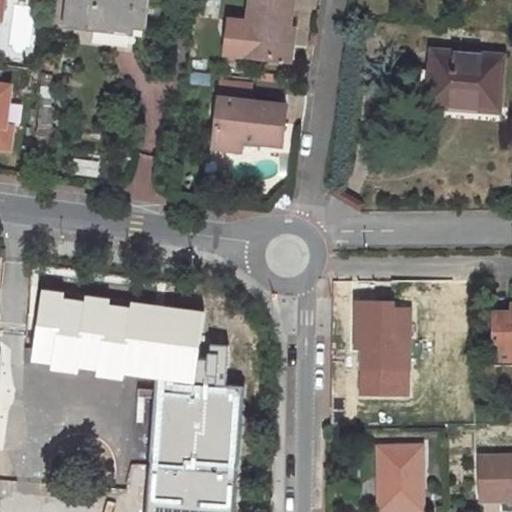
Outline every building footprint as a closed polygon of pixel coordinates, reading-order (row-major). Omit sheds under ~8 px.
[(67,0),(64,26),(118,32),(118,26),(143,28),(145,0),(107,0),(107,2),(90,0),(67,0)] [(286,51),(291,0),(250,0),(249,15),(236,14),(232,45),(286,51)] [(495,109),(499,57),(430,51),(425,95),(470,98),(470,107),(495,109)] [(189,72),(211,74),(212,63),(190,61),(189,72)] [(244,135),(281,139),(285,94),(250,91),(252,75),(222,72),(216,127),(245,131),(244,135)] [(0,87),(0,143),(10,145),(13,121),(5,120),(9,88),(0,87)] [(244,135),(245,131),(216,127),(215,137),(243,140),(244,135)] [(204,311),(40,289),(30,362),(194,384),(204,311)] [(406,369),(407,309),(390,309),(390,303),(357,303),(356,339),(362,339),(362,348),(362,368),(406,369)] [(511,314),(494,314),(494,353),(511,352),(511,314)] [(401,382),(401,372),(352,371),(352,382),(401,382)] [(388,511),(417,511),(418,448),(375,448),(375,479),(381,479),(381,511),(388,511)] [(511,497),(511,459),(477,460),(478,501),(509,501),(509,497),(511,497)] [(235,511),(239,476),(153,469),(149,511),(235,511)]
